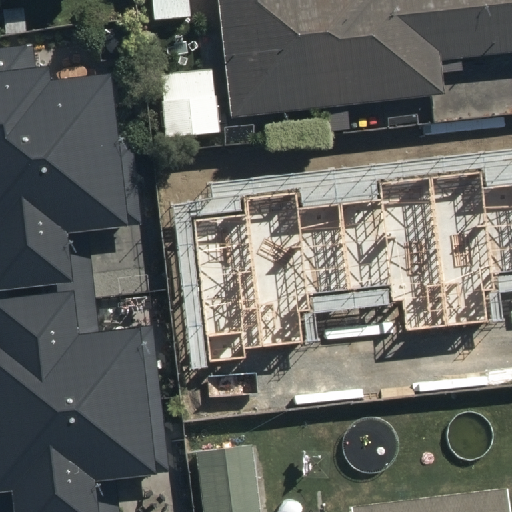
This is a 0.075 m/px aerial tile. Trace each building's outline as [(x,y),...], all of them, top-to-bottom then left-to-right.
[(511,0),(204,0),(213,66),(219,121),(438,94),(434,61),(511,51),(511,0)] [(118,511),(117,498),(84,502),(94,488),(156,480),(155,472),(167,470),(150,331),(92,338),(79,237),(132,230),(112,70),(56,77),(54,63),(41,64),(38,37),(0,40),(0,489),(16,488),(19,511),(118,511)] [(161,69),(164,128),(216,126),(213,66),(161,69)] [(248,215),(196,221),(212,355),(303,345),(299,311),(404,299),(408,331),(488,322),(484,290),(511,287),(511,184),(484,188),(482,170),(379,181),(381,201),(296,211),(294,192),(246,197),(248,215)] [(246,511),(239,447),(185,453),(191,511),(246,511)] [(505,511),(503,487),(342,506),(342,511),(505,511)]
